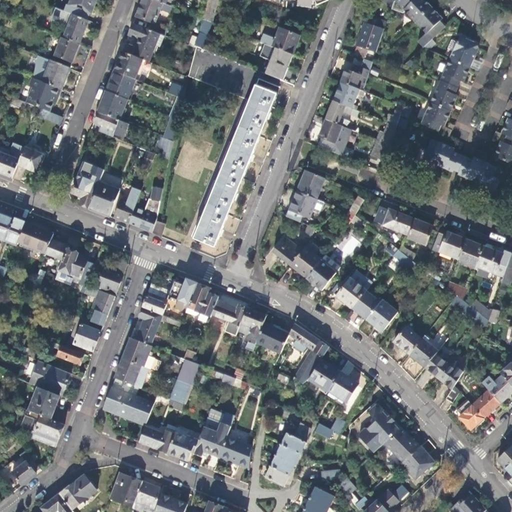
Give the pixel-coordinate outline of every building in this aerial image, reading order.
[(91,14),(96,0),(70,0),(69,5),(89,13),(91,14)] [(155,24),(160,9),(163,3),(156,0),(141,0),(135,17),(150,22),(147,29),(161,34),(164,35),(167,28),(155,24)] [(207,0),(203,19),(209,21),(211,22),(217,0),(207,0)] [(406,11),(415,22),(432,7),(425,0),(395,0),(394,1),(393,5),(391,8),(404,12),(406,11)] [(163,3),(160,9),(170,13),(172,6),(165,4),(163,3)] [(67,4),(64,11),(73,15),(86,20),(89,13),(69,5),(67,4)] [(432,7),(415,22),(427,33),(418,41),(423,47),(424,47),(433,38),(446,26),(441,21),(443,19),(432,7)] [(51,20),(68,27),(73,15),(64,11),(56,8),(51,20)] [(64,39),(79,45),(89,21),(86,20),(73,15),(68,27),(64,39)] [(202,18),(197,46),(204,49),(209,35),(205,34),(209,21),(203,19),(202,18)] [(373,62),(387,21),(381,19),(379,27),(365,23),(354,54),(364,58),(373,62)] [(133,23),(128,35),(138,39),(131,55),(143,60),(150,62),(156,46),(161,34),(147,29),(133,23)] [(275,47),(293,55),(297,46),(301,36),(281,28),(277,38),(264,34),(261,42),(275,47)] [(164,35),(161,34),(156,46),(160,47),(165,36),(164,35)] [(188,45),(195,47),(197,37),(192,35),(188,45)] [(479,48),(477,44),(460,36),(458,42),(454,52),(451,58),(468,66),(471,59),(474,60),(479,48)] [(70,68),(79,45),(64,39),(62,38),(53,61),(70,68)] [(438,44),(433,38),(424,47),(432,50),(438,44)] [(452,40),(448,50),(454,52),(458,42),(452,40)] [(197,46),(189,76),(250,101),(194,239),(215,248),(225,225),(239,190),(255,149),(271,110),(277,95),(256,86),(262,71),(204,49),(197,46)] [(291,61),(293,55),(275,47),(264,73),(283,80),(286,75),(291,61)] [(122,51),(114,71),(135,79),(143,60),(131,55),(122,51)] [(363,90),(373,62),(364,58),(360,69),(358,68),(356,73),(346,70),(341,82),(363,90)] [(451,58),(441,80),(458,88),(461,81),(464,82),(471,67),(468,66),(451,58)] [(61,90),(61,89),(70,68),(53,61),(51,61),(43,82),(42,82),(61,90)] [(371,72),(378,75),(380,69),(373,66),(371,72)] [(114,71),(106,91),(127,99),(135,79),(114,71)] [(36,106),(50,112),(55,97),(58,98),(61,90),(42,82),(43,82),(32,77),(29,86),(26,85),(20,100),(36,106)] [(259,79),(257,83),(275,91),(277,87),(259,79)] [(458,88),(441,80),(432,102),(452,111),(458,96),(455,94),(458,88)] [(363,90),(341,82),(334,101),(352,108),(358,94),(362,96),(365,91),(363,90)] [(175,95),(183,98),(186,88),(172,83),(168,92),(175,95)] [(106,91),(98,111),(119,120),(127,99),(106,91)] [(175,95),(168,115),(169,116),(178,119),(183,98),(175,95)] [(36,106),(20,100),(13,97),(10,103),(34,113),(36,106)] [(352,108),(334,101),(327,119),(342,126),(343,122),(338,120),(339,117),(344,119),(347,114),(354,116),(356,110),(352,108)] [(452,111),(432,102),(422,124),(439,131),(442,125),(445,126),(452,111)] [(396,126),(400,115),(401,113),(395,110),(393,116),(389,114),(385,122),(387,122),(396,126)] [(98,111),(92,128),(112,136),(114,133),(122,136),(127,123),(119,120),(98,111)] [(44,119),(53,122),(55,117),(47,114),(44,119)] [(164,137),(166,138),(173,141),(178,119),(169,116),(164,137)] [(511,119),(509,118),(502,133),(508,136),(511,137),(511,119)] [(342,126),(327,119),(319,137),(322,138),(318,146),(344,156),(350,136),(353,130),(342,126)] [(390,145),(396,126),(387,122),(384,132),(380,131),(377,140),(390,145)] [(511,137),(508,136),(505,142),(502,141),(495,156),(511,163),(511,137)] [(173,141),(166,138),(162,156),(169,159),(173,141)] [(454,170),(460,155),(454,152),(455,149),(432,139),(424,158),(453,172),(454,170)] [(0,152),(14,158),(16,151),(22,153),(25,147),(13,142),(10,151),(0,146),(0,152)] [(16,180),(20,181),(26,168),(36,172),(43,154),(33,150),(35,146),(30,145),(28,149),(25,147),(22,153),(12,178),(16,180)] [(0,173),(12,178),(22,153),(16,151),(14,158),(0,152),(0,173)] [(147,151),(142,165),(151,168),(156,154),(147,151)] [(463,156),(460,155),(454,170),(457,171),(460,172),(466,157),(463,156)] [(473,160),(466,157),(460,172),(459,174),(481,184),(484,176),(492,180),(497,167),(474,157),(473,160)] [(82,197),(79,205),(89,208),(101,180),(101,179),(82,171),(79,179),(76,181),(71,193),(82,197)] [(325,179),(306,171),(298,191),(317,199),(321,190),(323,191),(324,189),(322,188),(325,179)] [(488,187),(492,180),(484,176),(481,184),(488,187)] [(113,185),(101,180),(89,208),(97,212),(110,217),(120,191),(112,188),(113,185)] [(153,186),(146,209),(156,212),(163,189),(153,186)] [(141,193),(133,190),(128,202),(122,200),(114,218),(121,221),(129,224),(141,193)] [(317,199),(298,191),(291,210),(310,218),(318,199),(317,199)] [(356,216),(365,200),(359,197),(347,216),(353,220),(356,216)] [(409,235),(415,219),(389,210),(381,207),(375,222),(409,235)] [(21,244),(25,224),(26,223),(0,212),(0,237),(21,245),(21,244)] [(353,220),(347,216),(345,214),(341,220),(348,226),(351,222),(353,220)] [(366,223),(356,216),(353,220),(351,222),(361,229),(366,223)] [(319,230),(325,222),(321,219),(314,228),(319,230)] [(434,227),(415,219),(409,235),(408,238),(426,245),(434,227)] [(153,234),(162,237),(167,225),(158,221),(153,234)] [(21,244),(46,254),(52,241),(54,234),(25,224),(21,244)] [(306,232),(313,235),(315,229),(308,226),(306,232)] [(466,240),(441,230),(433,250),(458,260),(466,240)] [(274,252),(291,266),(303,251),(285,237),(274,252)] [(485,247),(466,240),(458,260),(477,267),(485,247)] [(64,261),(56,279),(71,285),(74,277),(80,279),(78,283),(87,287),(88,286),(90,281),(96,265),(77,257),(78,254),(68,250),(69,247),(52,241),(46,254),(64,261)] [(395,256),(399,250),(392,244),(387,250),(395,256)] [(321,260),(306,247),(303,251),(291,266),(307,278),(321,260)] [(410,250),(404,247),(402,252),(407,257),(410,250)] [(492,249),(485,247),(477,267),(495,274),(504,277),(506,270),(511,254),(504,251),(503,254),(492,249)] [(407,257),(402,252),(399,250),(395,256),(404,264),(408,267),(413,261),(407,257)] [(506,270),(504,277),(501,283),(511,286),(511,282),(511,254),(506,270)] [(321,260),(307,278),(323,291),(336,273),(341,267),(325,255),(321,260)] [(128,265),(128,264),(116,260),(112,271),(106,268),(98,287),(117,295),(128,265)] [(414,272),(419,266),(413,261),(408,267),(414,272)] [(337,297),(353,309),(367,292),(350,279),(337,297)] [(174,293),(172,299),(176,301),(189,305),(197,284),(193,282),(188,280),(181,296),(174,293)] [(174,293),(152,284),(149,292),(171,301),(172,299),(174,293)] [(205,287),(197,284),(189,305),(187,309),(211,318),(212,315),(218,300),(219,297),(212,294),(213,290),(205,287)] [(88,286),(87,287),(85,294),(93,297),(96,289),(91,287),(88,286)] [(96,289),(93,297),(91,302),(95,304),(100,291),(96,289)] [(104,328),(116,297),(100,291),(95,304),(92,310),(96,311),(91,322),(104,328)] [(367,292),(353,309),(367,320),(381,302),(379,301),(378,302),(374,300),(376,297),(372,294),(371,295),(367,292)] [(471,307),(457,296),(454,300),(469,313),(472,309),(471,307)] [(167,305),(147,297),(143,308),(163,315),(167,305)] [(218,300),(212,315),(229,322),(225,332),(237,337),(238,331),(247,309),(239,305),(238,308),(218,300)] [(381,302),(367,320),(383,332),(399,314),(382,300),(381,302)] [(189,305),(176,301),(175,305),(187,310),(187,309),(189,305)] [(476,301),(471,307),(472,309),(489,321),(492,312),(476,301)] [(139,317),(143,319),(140,326),(144,327),(142,332),(134,330),(131,338),(151,346),(163,315),(143,308),(139,317)] [(267,316),(247,309),(238,331),(248,335),(246,341),(249,342),(246,348),(253,351),(257,343),(264,323),(267,316)] [(489,321),(472,309),(469,313),(468,314),(486,328),(489,321)] [(500,311),(493,309),(492,312),(489,321),(496,323),(500,311)] [(62,312),(60,317),(78,324),(82,326),(82,325),(84,320),(71,314),(71,315),(62,312)] [(264,323),(257,343),(281,354),(289,337),(290,335),(264,323)] [(82,326),(78,324),(70,343),(74,345),(82,326)] [(311,335),(295,324),(290,335),(289,337),(312,351),(294,381),(303,386),(310,378),(312,375),(311,374),(322,358),(323,358),(330,348),(311,335)] [(94,353),(102,333),(82,325),(82,326),(74,345),(94,353)] [(395,342),(409,355),(422,339),(407,327),(395,342)] [(422,339),(409,355),(425,368),(435,355),(438,352),(426,342),(429,339),(425,336),(422,339)] [(148,356),(152,346),(151,346),(131,338),(123,360),(149,370),(150,370),(155,359),(148,356)] [(62,346),(60,350),(58,355),(81,365),(85,355),(62,346)] [(193,362),(197,353),(188,350),(184,359),(186,359),(193,362)] [(435,355),(425,368),(444,384),(452,390),(453,389),(455,386),(465,369),(452,360),(448,366),(435,355)] [(201,365),(193,362),(186,359),(178,381),(190,386),(193,387),(201,365)] [(149,370),(123,360),(115,379),(138,388),(142,390),(149,370)] [(72,374),(40,361),(30,384),(39,388),(61,396),(63,397),(72,374)] [(322,361),(312,375),(310,378),(309,381),(328,392),(329,392),(341,373),(322,361)] [(511,362),(500,373),(502,376),(511,386),(511,362)] [(246,372),(238,369),(234,378),(236,379),(242,381),(246,372)] [(360,385),(341,373),(329,392),(347,403),(360,385)] [(234,378),(225,374),(222,381),(234,386),(236,379),(234,378)] [(276,381),(288,387),(291,381),(279,375),(276,381)] [(482,383),(488,390),(489,391),(500,404),(511,392),(511,386),(502,376),(495,383),(489,377),(482,383)] [(138,388),(115,379),(104,409),(146,426),(154,404),(135,397),(138,388)] [(190,386),(178,381),(170,400),(183,406),(190,386)] [(460,392),(455,386),(453,389),(452,390),(446,399),(452,403),(460,392)] [(61,396),(39,388),(30,411),(35,413),(52,420),(61,396)] [(484,419),(500,404),(489,391),(473,406),(484,419)] [(183,406),(170,400),(168,407),(183,413),(185,406),(183,406)] [(484,419),(473,406),(467,400),(457,410),(462,416),(460,418),(471,430),(484,419)] [(359,436),(374,453),(381,448),(401,429),(395,422),(392,422),(389,419),(389,416),(379,405),(375,404),(369,410),(369,414),(372,417),(371,418),(371,419),(370,421),(370,422),(371,423),(372,424),(368,428),(364,428),(359,433),(359,436)] [(57,447),(65,425),(52,420),(35,413),(30,411),(27,410),(25,415),(25,416),(21,426),(32,430),(36,420),(40,421),(33,438),(57,447)] [(225,415),(211,410),(208,417),(222,423),(225,415)] [(202,457),(202,456),(206,458),(208,453),(219,457),(227,436),(235,416),(226,412),(225,415),(222,423),(208,417),(199,441),(194,453),(194,454),(202,457)] [(341,434),(347,423),(338,419),(332,430),(341,434)] [(301,423),(297,430),(308,436),(312,430),(301,423)] [(330,429),(319,423),(316,429),(327,435),(330,429)] [(177,428),(168,424),(166,430),(175,433),(177,428)] [(168,453),(175,433),(166,430),(164,435),(145,427),(139,442),(168,453)] [(421,446),(403,427),(401,429),(381,448),(383,450),(388,445),(403,463),(421,446)] [(308,436),(297,430),(294,436),(304,442),(308,436)] [(287,435),(282,445),(301,454),(305,444),(306,444),(307,444),(304,442),(287,434),(286,435),(287,435)] [(176,435),(168,454),(188,461),(191,452),(194,453),(199,441),(187,436),(186,438),(176,435)] [(252,446),(227,436),(219,457),(230,462),(231,460),(249,467),(250,453),(252,446)] [(301,454),(282,445),(277,456),(295,465),(301,454)] [(421,446),(403,463),(416,480),(435,463),(421,446)] [(511,447),(498,460),(511,475),(511,447)] [(22,486),(37,475),(35,473),(41,469),(27,451),(21,455),(24,459),(9,470),(22,486)] [(295,465),(277,456),(271,467),(290,476),(295,465)] [(393,461),(386,466),(392,472),(398,467),(393,461)] [(265,478),(284,487),(285,487),(285,486),(290,476),(271,467),(266,477),(265,478)] [(323,472),(324,482),(340,480),(341,470),(323,472)] [(143,482),(119,473),(109,499),(132,508),(135,502),(143,482)] [(84,475),(59,495),(72,510),(97,491),(84,475)] [(357,489),(347,478),(339,485),(340,487),(349,497),(357,489)] [(469,492),(474,487),(470,482),(467,479),(445,499),(453,507),(469,492)] [(164,491),(143,482),(135,502),(145,506),(143,510),(148,511),(155,511),(161,497),(164,491)] [(322,491),(333,497),(337,489),(326,484),(322,491)] [(316,489),(311,500),(329,509),(335,499),(336,498),(333,497),(322,491),(316,488),(315,489),(316,489)] [(390,490),(365,511),(387,511),(400,501),(390,490)] [(484,511),(486,510),(469,492),(453,507),(451,509),(453,511),(484,511)] [(72,510),(59,495),(41,509),(43,511),(55,511),(58,510),(59,511),(71,511),(72,511),(72,510)] [(369,500),(365,496),(356,504),(360,508),(369,500)] [(161,497),(155,511),(185,511),(188,505),(177,500),(176,503),(161,497)] [(327,511),(329,509),(311,500),(306,510),(309,511),(327,511)] [(220,511),(223,507),(209,502),(205,511),(195,511),(194,511),(220,511)]
